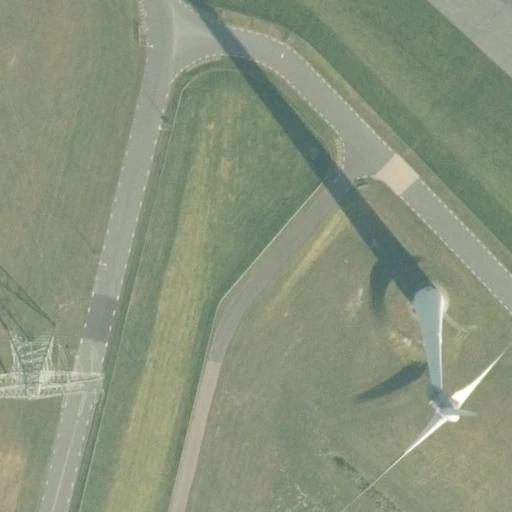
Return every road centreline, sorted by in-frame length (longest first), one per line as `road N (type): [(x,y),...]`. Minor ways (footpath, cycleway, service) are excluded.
road 1 (unclassified): [(52,511),(163,39)]
road 2 (unclassified): [(511,301),(303,81),(261,49),(163,39)]
